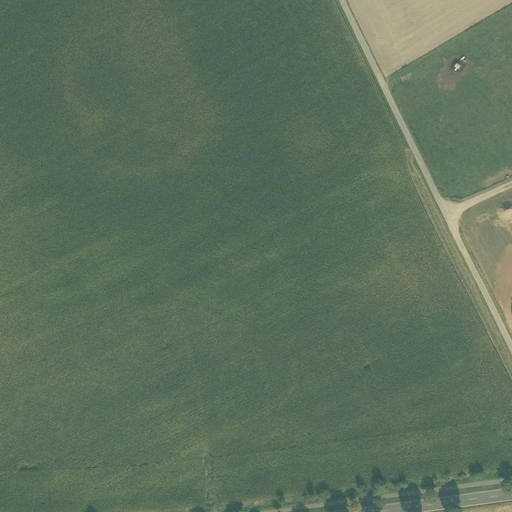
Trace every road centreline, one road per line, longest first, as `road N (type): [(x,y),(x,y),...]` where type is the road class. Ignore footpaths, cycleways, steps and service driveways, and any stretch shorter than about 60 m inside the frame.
road 1 (track): [(341,0),(511,347)]
road 2 (tertiary): [(380,511),(511,494)]
